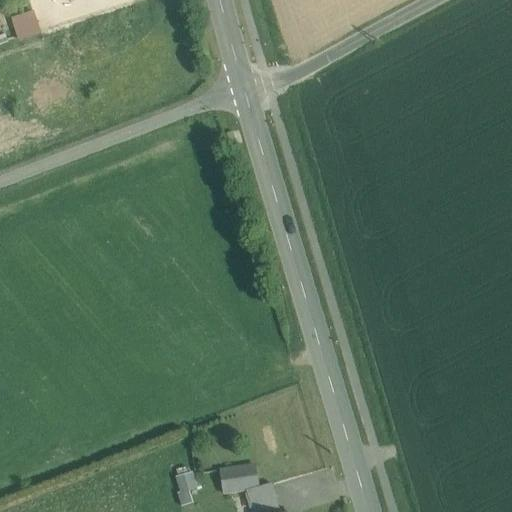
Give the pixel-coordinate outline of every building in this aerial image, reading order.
[(16,41),(40,34),(33,10),(10,17),(16,41)] [(40,106),(62,97),(57,86),(35,95),(40,106)] [(255,467),(221,472),(225,496),(258,490),(255,467)] [(192,475),(177,480),(181,496),(182,496),(190,493),(197,491),(192,475)] [(258,490),(247,493),(252,511),(276,511),(280,511),(272,486),(258,490)] [(190,493),(182,496),(181,496),(179,496),(182,508),(193,505),(190,493)]
